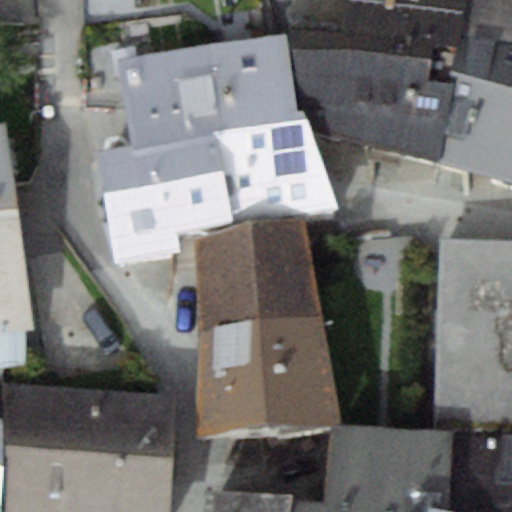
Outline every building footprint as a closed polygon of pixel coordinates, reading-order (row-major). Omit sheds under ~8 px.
[(347,0),(343,32),(457,49),(467,0),(347,0)] [(511,0),(467,0),(457,49),(455,64),(511,73),(511,0)] [(291,32),(212,44),(227,132),(213,135),(228,225),(338,205),(308,128),(291,32)] [(455,64),(457,49),(343,32),(291,32),(308,128),(437,161),(455,64)] [(133,148),(213,135),(227,132),(212,44),(118,60),(133,148)] [(511,180),(511,73),(455,64),(437,161),(511,180)] [(0,367),(28,366),(6,122),(0,122),(0,367)] [(133,148),(99,154),(117,262),(181,251),(178,233),(228,225),(213,135),(133,148)] [(197,239),(198,332),(322,316),(304,220),(197,239)] [(511,247),(438,247),(436,438),(451,438),(511,438),(511,247)] [(342,423),(322,316),(198,332),(197,440),(342,423)] [(5,417),(0,511),(168,511),(175,395),(7,385),(5,417)] [(447,511),(451,438),(436,438),(331,435),(320,508),(291,504),(289,511),(447,511)] [(511,511),(511,438),(451,438),(447,511),(511,511)] [(199,511),(289,511),(291,504),(201,496),(199,511)]
